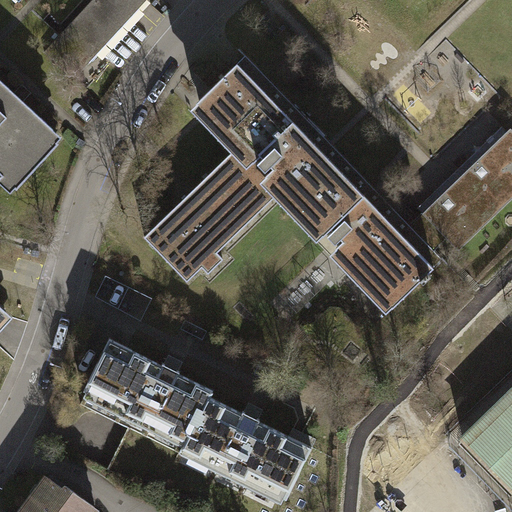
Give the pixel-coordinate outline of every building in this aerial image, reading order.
[(147,0),(92,0),(45,52),(75,79),(147,0)] [(233,152),(275,196),(283,188),(296,201),(294,202),(310,219),(312,217),(326,232),(332,226),(334,229),(328,234),(336,242),(342,237),(344,239),(337,246),(352,262),(353,261),(366,274),(365,275),(380,291),(381,290),(395,304),(421,279),(424,283),(433,275),(429,271),(442,259),(433,250),(411,226),(246,55),(197,102),(239,146),(233,152)] [(13,193),(17,188),(59,143),(49,134),(54,129),(0,79),(0,172),(7,179),(3,184),(13,193)] [(511,129),(511,128),(467,171),(502,208),(511,198),(511,129)] [(275,196),(233,152),(145,237),(187,281),(275,196)] [(458,250),(502,208),(467,171),(423,213),(424,214),(446,237),(458,250)] [(424,214),(411,226),(433,250),(446,237),(424,214)] [(85,390),(187,440),(209,396),(212,390),(178,373),(179,372),(163,363),(162,365),(132,351),(133,350),(110,339),(85,390)] [(511,392),(463,439),(511,489),(511,392)] [(242,413),(209,396),(187,440),(184,447),(286,497),(311,447),(259,421),(259,420),(243,411),(242,413)] [(20,511),(93,511),(96,509),(94,508),(95,507),(66,486),(64,489),(46,476),(20,511)] [(511,511),(511,503),(489,480),(454,511),(511,511)]
